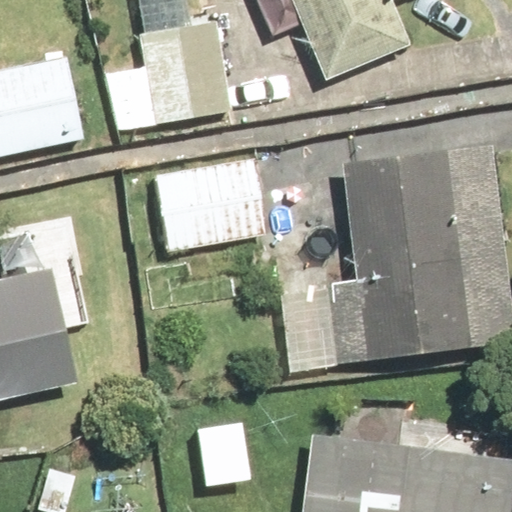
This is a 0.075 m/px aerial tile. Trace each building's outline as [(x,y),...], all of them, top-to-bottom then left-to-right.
[(229,113),(216,21),(186,25),(182,0),(135,0),(145,67),(109,72),(117,129),(229,113)] [(294,0),(329,87),(419,51),(400,4),(410,0),(294,0)] [(0,70),(0,152),(81,137),(65,58),(0,70)] [(511,337),(490,151),(337,169),(351,285),(325,288),(334,368),(511,346),(511,337)] [(132,179),(141,250),(265,233),(256,162),(132,179)] [(0,291),(0,403),(71,388),(48,282),(0,291)] [(243,423),(195,431),(205,490),(253,482),(243,423)] [(500,511),(507,466),(306,439),(295,511),(500,511)]
